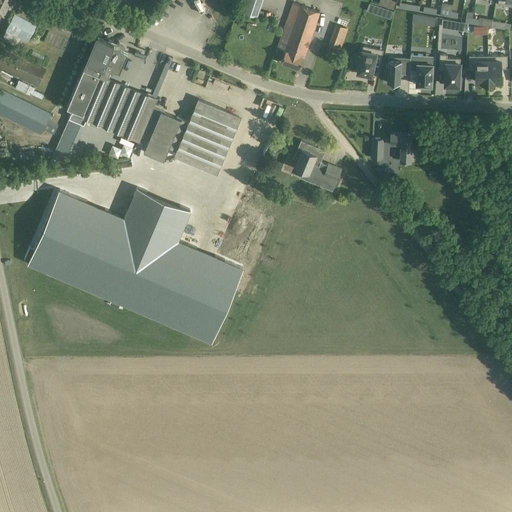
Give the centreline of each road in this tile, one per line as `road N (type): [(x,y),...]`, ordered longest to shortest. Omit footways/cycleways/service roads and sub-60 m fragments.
road 1 (tertiary): [(317,96),(266,84),(66,0)]
road 2 (track): [(358,161),(511,364)]
road 3 (unclassified): [(57,511),(0,274)]
road 4 (tertiary): [(511,108),(317,96)]
